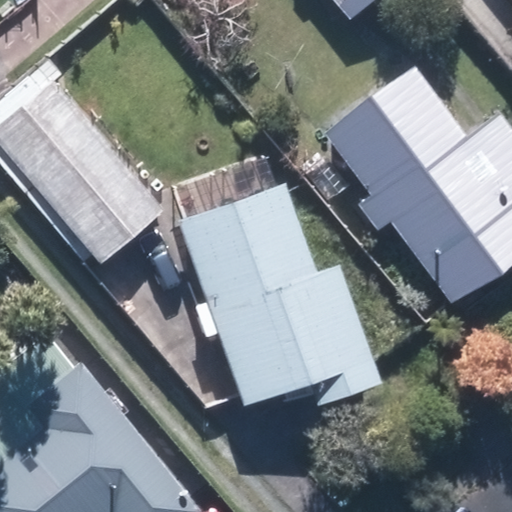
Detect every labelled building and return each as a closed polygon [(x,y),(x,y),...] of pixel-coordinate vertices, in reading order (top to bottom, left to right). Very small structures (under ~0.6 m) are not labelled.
[(322,0),(339,20),(363,0),(322,0)] [(511,248),(511,220),(500,204),(511,195),(511,147),(487,113),(452,139),(402,70),(311,135),(435,304),(511,248)] [(152,210),(40,81),(0,115),(0,160),(90,264),(152,210)] [(365,384),(327,267),(303,275),(275,188),(169,223),(229,406),(295,384),(302,405),(365,384)] [(0,511),(185,511),(187,511),(69,363),(64,368),(40,338),(0,370),(0,511)]
